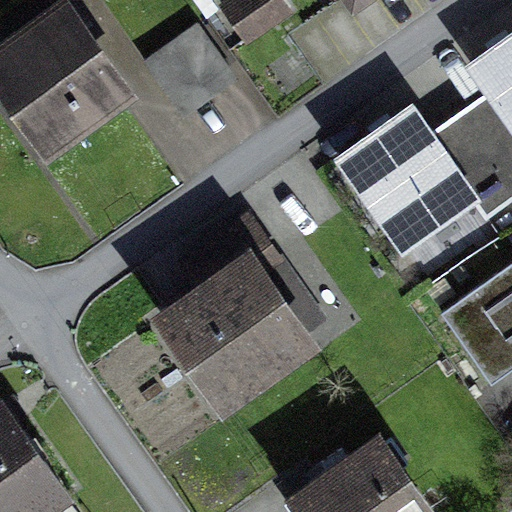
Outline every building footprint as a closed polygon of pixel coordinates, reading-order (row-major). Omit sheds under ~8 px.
[(282,0),(230,0),(219,8),(245,47),(293,15),(282,0)] [(337,0),(353,21),(382,0),(337,0)] [(64,7),(0,51),(0,106),(43,168),(133,106),(64,7)] [(198,24),(142,64),(182,120),(238,80),(198,24)] [(414,107),(333,165),(403,261),(474,211),(483,225),(511,205),(511,38),(464,72),(483,99),(433,134),(414,107)] [(217,277),(149,325),(220,428),(321,355),(267,277),(284,263),(249,212),(198,250),(217,277)] [(511,265),(440,318),(491,389),(511,374),(511,265)] [(3,380),(0,381),(0,511),(33,511),(77,482),(3,380)] [(380,414),(286,479),(308,511),(433,511),(446,504),(380,414)]
